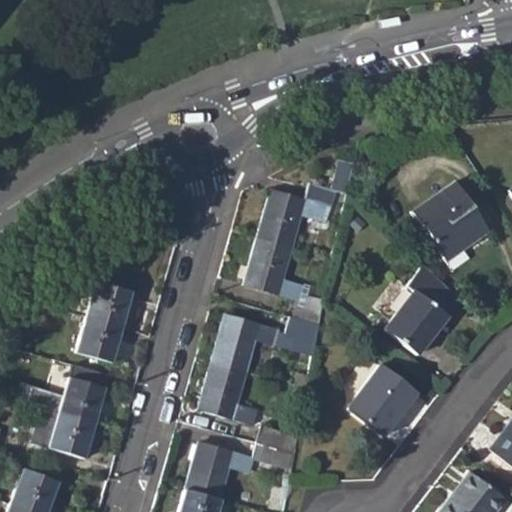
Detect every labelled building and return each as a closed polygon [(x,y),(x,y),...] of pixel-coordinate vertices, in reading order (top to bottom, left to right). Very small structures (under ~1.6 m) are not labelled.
[(401,24),(399,14),(379,19),(380,23),(381,28),(401,24)] [(403,88),(405,98),(424,94),(424,89),(423,84),(403,88)] [(253,238),(289,248),(298,215),(320,221),(323,206),(329,207),(333,191),(306,183),(301,200),(271,192),(266,213),(261,212),(253,238)] [(486,236),(469,212),(463,216),(458,207),(464,203),(452,184),(409,212),(443,265),(486,236)] [(469,212),(464,203),(458,207),(463,216),(469,212)] [(245,285),(296,299),(299,286),(279,281),(289,248),(253,238),(248,262),(251,263),(245,285)] [(84,317),(120,327),(130,291),(136,292),(140,277),(111,268),(107,285),(95,281),(84,317)] [(387,333),(420,358),(451,319),(462,305),(425,270),(407,288),(416,296),(387,333)] [(294,307),(291,320),(315,327),(321,302),(306,297),(302,309),(294,307)] [(74,352),(111,362),(120,327),(84,317),(74,352)] [(208,364),(245,373),(254,341),(273,346),(276,333),(227,318),(221,340),(215,339),(208,364)] [(290,350),(310,356),(315,327),(291,320),(289,319),(284,335),(293,338),(290,350)] [(0,372),(18,378),(19,378),(26,354),(0,346),(0,372)] [(200,411),(250,425),(254,412),(236,406),(245,373),(208,364),(201,388),(206,390),(200,411)] [(351,415),(386,442),(420,398),(382,368),(359,398),(362,399),(351,415)] [(57,414),(94,425),(104,388),(68,377),(62,395),(35,387),(31,386),(26,405),(41,409),(57,414)] [(19,378),(18,378),(12,402),(26,405),(31,386),(35,387),(36,383),(19,378)] [(31,445),(84,460),(94,425),(57,414),(41,409),(31,445)] [(263,446),(293,454),(295,439),(259,428),(254,443),(263,446)] [(511,432),(492,458),(511,474),(511,432)] [(181,489),(217,500),(225,466),(246,471),(249,457),(199,444),(193,466),(189,465),(181,489)] [(293,454),(263,446),(259,460),(290,469),(293,454)] [(8,503),(31,511),(44,511),(56,483),(19,470),(8,503)] [(264,511),(282,511),(287,488),(289,476),(274,472),(264,511)] [(502,511),(505,508),(471,481),(446,511),(502,511)] [(175,511),(213,511),(217,500),(181,489),(175,511)] [(4,511),(31,511),(8,503),(4,511)]
